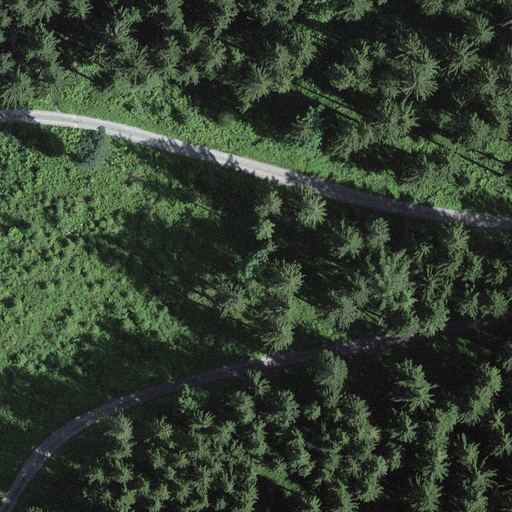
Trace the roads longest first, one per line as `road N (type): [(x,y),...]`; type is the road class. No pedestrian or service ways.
road 1 (track): [(511,321),(325,351),(159,390),(83,420),(41,458),(10,511)]
road 2 (track): [(0,117),(66,115),(511,220)]
